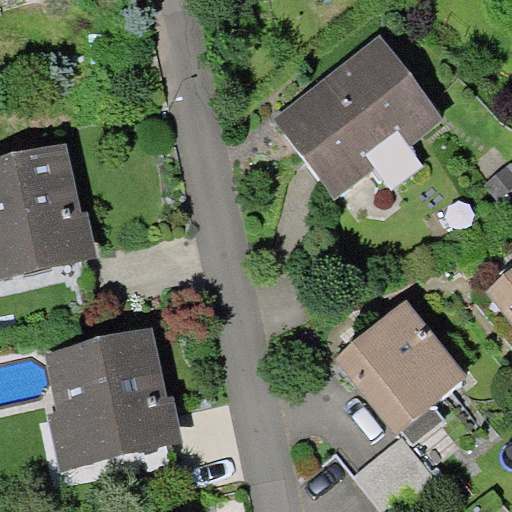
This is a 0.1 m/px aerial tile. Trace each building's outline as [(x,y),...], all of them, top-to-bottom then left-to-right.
[(443,118),(380,35),(272,118),(311,167),(336,200),(372,173),(410,143),(443,118)] [(418,153),(410,143),(372,173),(380,182),(418,153)] [(68,145),(0,160),(0,281),(99,259),(88,213),(84,214),(80,199),(68,145)] [(511,268),(484,292),(511,325),(511,268)] [(468,375),(406,299),(363,335),(334,358),(396,434),(401,430),(433,404),(468,375)] [(152,328),(44,353),(58,412),(48,414),(61,470),(184,442),(173,395),(168,396),(165,382),(152,328)] [(446,421),(433,404),(401,430),(415,446),(446,421)] [(397,511),(437,479),(402,438),(353,478),(381,511),(397,511)]
